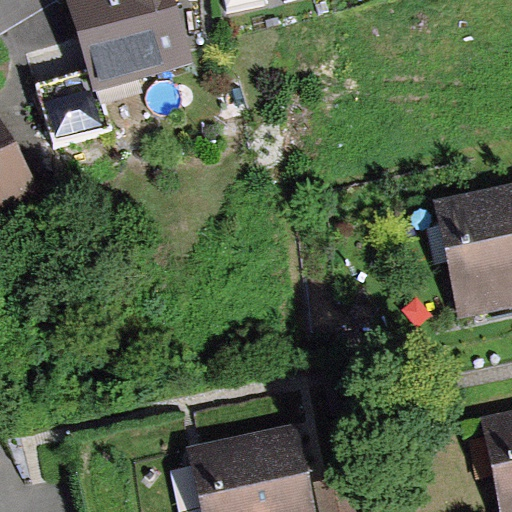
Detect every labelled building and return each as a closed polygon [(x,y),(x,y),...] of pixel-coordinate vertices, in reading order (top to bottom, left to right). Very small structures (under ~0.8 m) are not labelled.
[(175,0),(71,0),(92,69),(98,91),(194,63),(175,0)] [(98,91),(92,69),(37,84),(53,141),(108,127),(98,91)] [(0,254),(58,226),(39,187),(0,108),(0,254)] [(511,187),(434,202),(456,317),(511,306),(511,187)] [(511,511),(511,409),(484,415),(503,511),(511,511)] [(298,423),(188,446),(202,511),(316,511),(309,477),(298,423)] [(359,511),(350,474),(315,482),(321,511),(359,511)]
